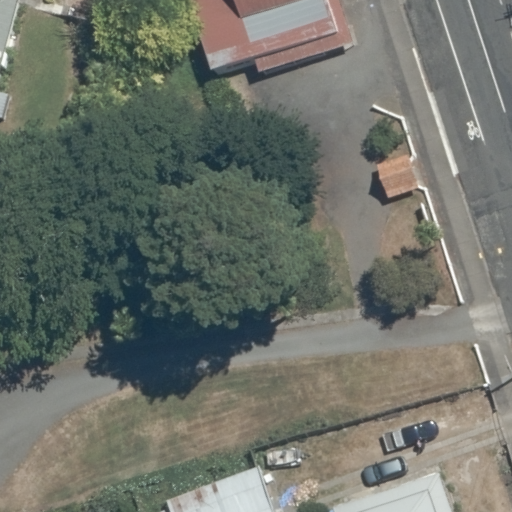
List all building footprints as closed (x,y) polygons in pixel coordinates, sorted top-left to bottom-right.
[(36,0),(0,0),(0,99),(10,102),(36,0)] [(266,75),(360,46),(344,0),(195,0),(219,74),(261,61),(266,75)] [(393,200),(426,190),(416,157),(383,167),(393,200)] [(279,511),(264,466),(173,497),(177,511),(279,511)] [(456,511),(445,477),(341,511),(456,511)]
